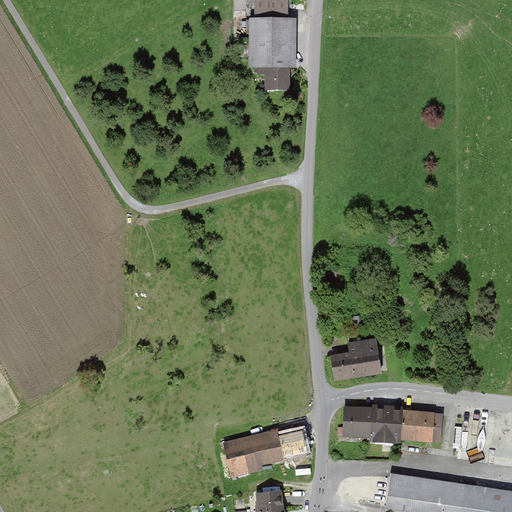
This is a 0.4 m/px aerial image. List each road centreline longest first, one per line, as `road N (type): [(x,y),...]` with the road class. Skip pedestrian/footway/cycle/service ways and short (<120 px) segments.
road 1 (track): [(5,0),(132,203),(166,209),(309,177)]
road 2 (unclassified): [(328,400),(307,234),(320,0)]
road 3 (track): [(360,511),(319,490),(343,473),(450,467),(504,474)]
road 4 (residential): [(328,400),(386,389),(511,404)]
